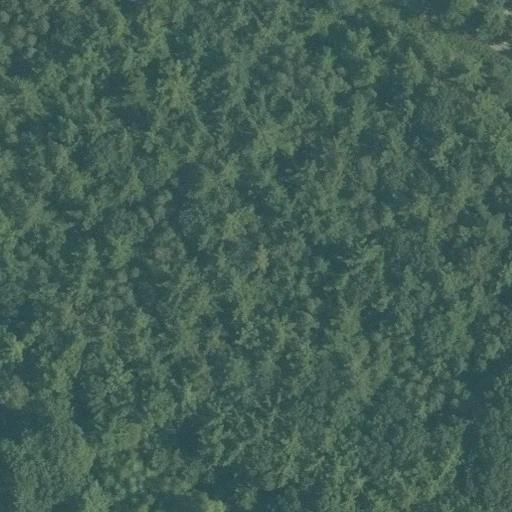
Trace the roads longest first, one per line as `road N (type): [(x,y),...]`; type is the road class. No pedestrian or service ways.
road 1 (track): [(0,365),(322,511)]
road 2 (unclassified): [(402,0),(511,51)]
